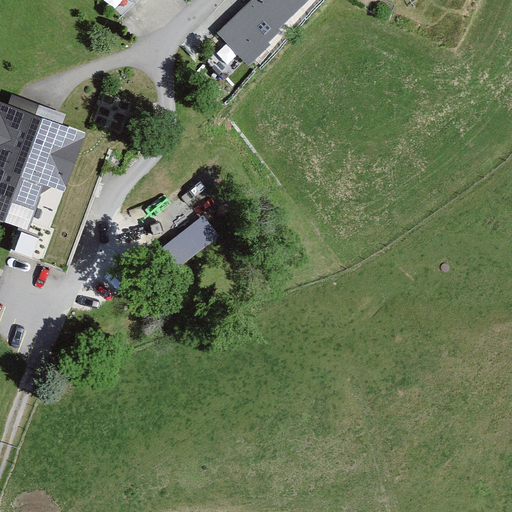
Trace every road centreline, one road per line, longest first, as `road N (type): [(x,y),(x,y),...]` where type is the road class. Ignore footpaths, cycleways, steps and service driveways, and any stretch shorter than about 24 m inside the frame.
road 1 (track): [(0,453),(112,193),(159,145),(167,92),(155,49)]
road 2 (residential): [(44,93),(155,49),(212,0)]
